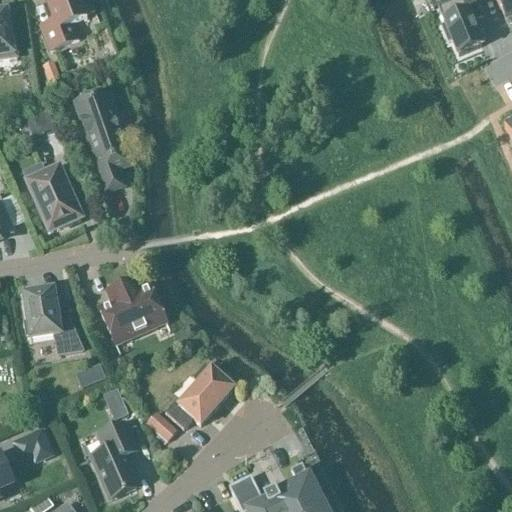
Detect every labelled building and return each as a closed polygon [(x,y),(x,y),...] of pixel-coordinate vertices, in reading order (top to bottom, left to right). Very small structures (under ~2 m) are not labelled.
[(94,15),(88,0),(45,0),(55,25),(41,31),(51,55),(79,44),(73,29),(87,23),(85,18),(94,15)] [(459,60),(481,50),(469,21),(480,16),(473,0),(460,0),(461,1),(438,11),(446,28),(442,30),(448,46),(452,44),(459,60)] [(511,0),(482,0),(483,0),(495,0),(506,25),(509,24),(511,28),(511,27),(511,0)] [(0,63),(17,61),(14,41),(9,42),(6,17),(0,18),(0,63)] [(54,67),(44,71),(49,85),(59,81),(54,67)] [(97,168),(107,195),(123,189),(117,172),(130,167),(111,115),(115,113),(108,94),(81,104),(87,122),(81,124),(86,138),(88,138),(99,167),(97,168)] [(28,188),(50,237),(80,224),(59,174),(28,188)] [(0,237),(14,235),(0,203),(0,237)] [(138,295),(133,284),(107,295),(112,306),(99,312),(115,349),(129,343),(129,344),(155,333),(154,331),(166,326),(150,289),(138,295)] [(53,294),(24,299),(28,325),(24,326),(26,339),(30,339),(31,343),(55,339),(58,359),(82,355),(72,330),(69,312),(56,314),(53,294)] [(117,363),(106,368),(113,383),(124,378),(117,363)] [(100,367),(88,372),(93,386),(105,381),(100,367)] [(175,406),(165,417),(184,434),(193,424),(201,430),(234,394),(205,368),(192,383),(198,388),(179,409),(175,406)] [(177,436),(156,417),(146,428),(167,447),(177,436)] [(124,428),(99,439),(106,455),(91,461),(111,504),(140,491),(126,461),(137,455),(124,428)] [(48,452),(41,436),(15,448),(22,463),(48,452)] [(0,493),(12,488),(0,461),(0,493)] [(324,511),(303,468),(292,473),(298,486),(266,502),(267,505),(263,506),(251,481),(229,492),(239,511),(324,511)]
